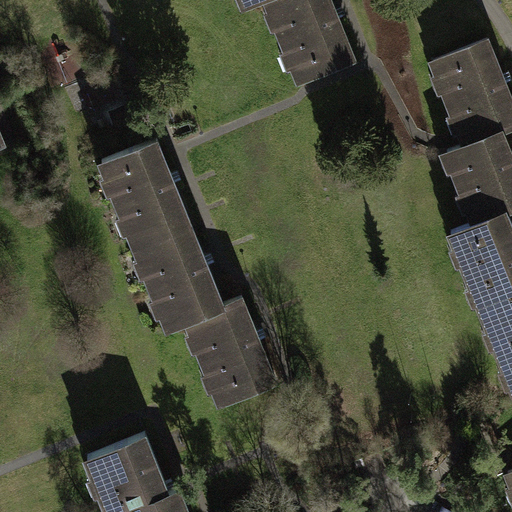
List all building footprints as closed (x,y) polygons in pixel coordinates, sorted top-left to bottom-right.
[(332,0),(287,0),(271,7),(300,79),(355,57),(332,0)] [(511,97),(488,37),(433,59),(466,141),(467,142),(502,128),(511,124),(511,97)] [(466,141),(447,149),(476,220),(476,221),(506,208),(507,209),(511,207),(511,152),(502,128),(467,142),(466,141)] [(102,158),(131,230),(159,218),(164,230),(191,219),(157,136),(102,158)] [(451,230),(480,301),(511,288),(511,222),(507,209),(506,208),(476,221),(476,220),(451,230)] [(224,301),(191,219),(164,230),(159,218),(131,230),(170,326),(188,318),(188,317),(224,302),(224,301)] [(511,288),(480,301),(511,378),(511,288)] [(242,294),(224,301),(224,302),(188,317),(188,318),(222,400),(276,378),(242,294)] [(190,511),(179,485),(169,489),(146,431),(88,454),(111,511),(190,511)]
